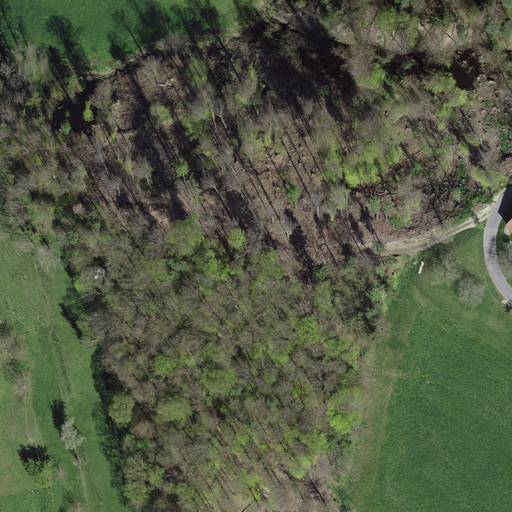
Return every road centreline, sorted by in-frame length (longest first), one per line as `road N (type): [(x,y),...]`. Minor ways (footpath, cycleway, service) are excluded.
road 1 (track): [(353,511),(319,453),(332,371),(308,266),(320,254),(418,245),(493,212)]
road 2 (unclassified): [(511,183),(496,201),(486,239),(491,273),(511,297)]
